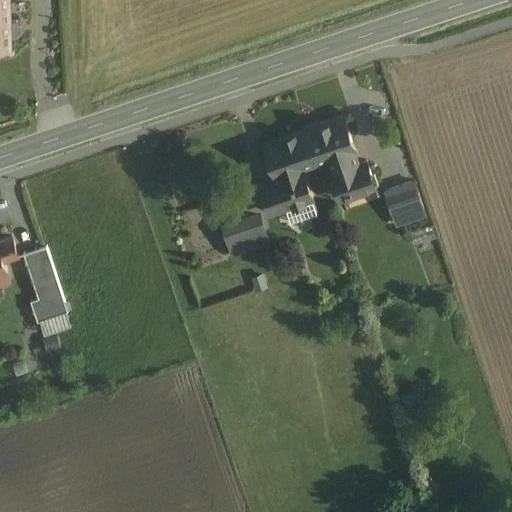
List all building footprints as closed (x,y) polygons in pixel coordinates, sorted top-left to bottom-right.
[(0,0),(0,47),(10,47),(10,33),(16,33),(19,31),(18,21),(16,19),(9,19),(8,0),(0,0)] [(343,115),(304,128),(315,162),(329,158),(333,171),(331,172),(340,197),(375,185),(366,160),(358,162),(353,149),(354,149),(343,115)] [(304,128),(265,141),(276,174),(263,178),(274,210),(312,197),(302,167),(315,162),(304,128)] [(415,179),(414,167),(388,168),(389,180),(415,179)] [(414,180),(385,190),(396,223),(425,213),(414,180)] [(261,217),(226,229),(234,254),(269,242),(261,217)] [(323,234),(297,243),(306,268),(332,259),(323,234)] [(0,273),(7,272),(3,260),(17,255),(11,236),(0,239),(0,273)] [(46,245),(23,252),(35,287),(57,280),(46,245)] [(365,251),(350,257),(354,266),(369,260),(365,251)] [(57,280),(35,287),(38,297),(30,300),(37,321),(67,311),(57,280)] [(419,387),(403,393),(414,428),(430,423),(419,387)]
